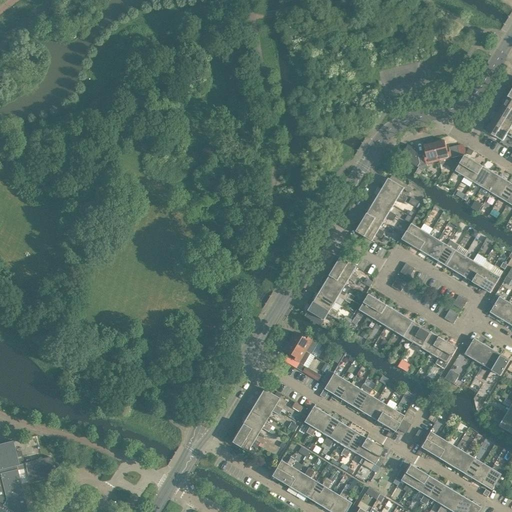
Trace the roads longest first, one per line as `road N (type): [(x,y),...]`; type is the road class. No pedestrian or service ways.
road 1 (residential): [(506,511),(248,356)]
road 2 (tertiary): [(326,229),(390,130),(441,112)]
road 3 (residential): [(197,440),(315,511)]
road 4 (residential): [(472,317),(461,334),(383,287),(392,269)]
road 5 (residential): [(392,269),(402,254),(482,301),(472,317)]
